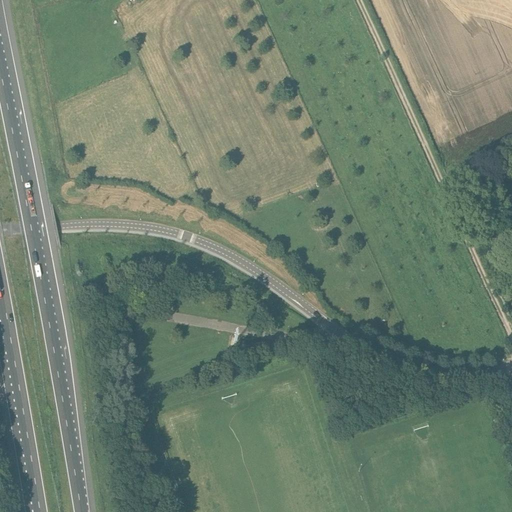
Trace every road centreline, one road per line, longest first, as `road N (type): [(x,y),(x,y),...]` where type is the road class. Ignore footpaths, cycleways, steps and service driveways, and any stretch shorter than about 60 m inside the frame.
road 1 (unclassified): [(511,367),(461,378),(412,370),(362,348),(217,248),(154,228),(56,226)]
road 2 (motorway): [(81,511),(0,72)]
road 3 (track): [(511,336),(359,0)]
road 4 (motorway): [(0,287),(37,511)]
road 5 (track): [(143,311),(314,341),(341,334)]
